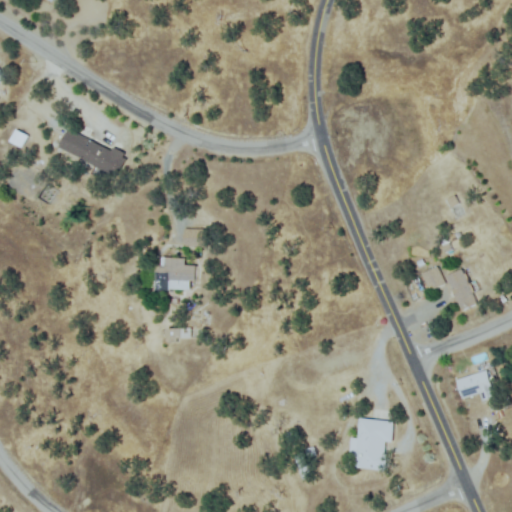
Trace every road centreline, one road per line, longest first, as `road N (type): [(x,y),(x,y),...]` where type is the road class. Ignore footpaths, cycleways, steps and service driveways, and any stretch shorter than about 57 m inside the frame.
road 1 (residential): [(475,511),(319,140),(311,74),(323,0)]
road 2 (residential): [(462,483),(395,511),(22,487),(0,459)]
road 3 (residential): [(0,26),(195,142),(223,149),(319,140)]
